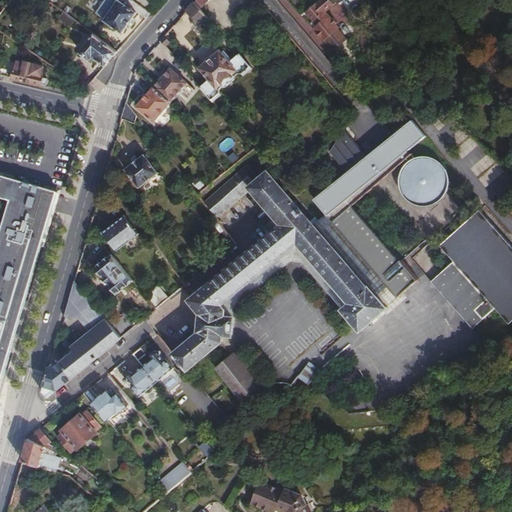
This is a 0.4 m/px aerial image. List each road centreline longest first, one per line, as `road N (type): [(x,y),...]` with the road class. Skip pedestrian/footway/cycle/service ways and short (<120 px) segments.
road 1 (residential): [(108,113),(0,496)]
road 2 (residential): [(183,0),(126,63),(108,113)]
